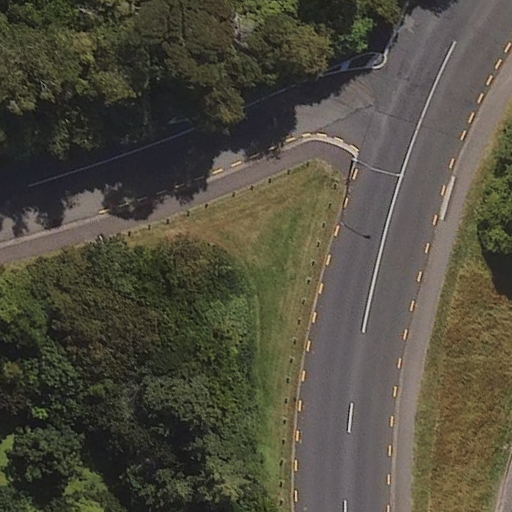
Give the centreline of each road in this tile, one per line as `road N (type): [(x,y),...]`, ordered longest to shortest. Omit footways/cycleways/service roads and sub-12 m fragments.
road 1 (tertiary): [(348,511),(356,359),(374,287),(433,80),(478,3)]
road 2 (unclassified): [(0,194),(107,165),(278,101),(478,3)]
